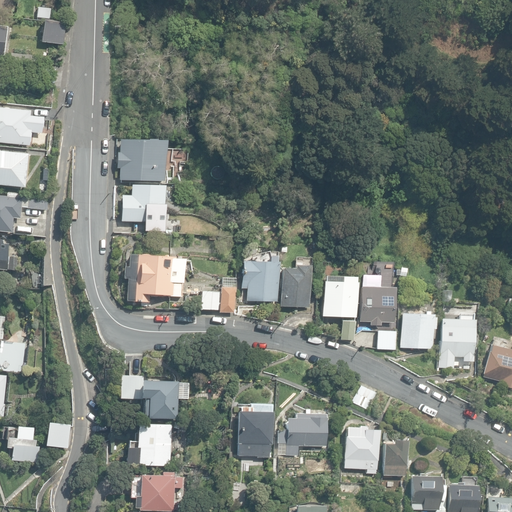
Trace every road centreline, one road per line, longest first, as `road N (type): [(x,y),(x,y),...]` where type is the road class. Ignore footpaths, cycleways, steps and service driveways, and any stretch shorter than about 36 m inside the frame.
road 1 (residential): [(92,109),(93,276),(108,315),(154,332),(295,342),(391,377),(511,443)]
road 2 (residential): [(63,511),(81,417),(56,228),(69,131),(92,109)]
